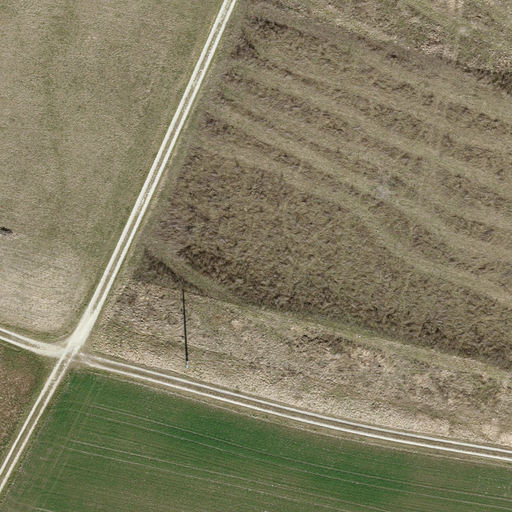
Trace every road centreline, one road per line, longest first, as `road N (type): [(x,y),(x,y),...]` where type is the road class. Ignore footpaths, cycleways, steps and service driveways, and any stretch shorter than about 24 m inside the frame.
road 1 (track): [(232,0),(68,357),(511,459)]
road 2 (track): [(0,331),(68,357),(0,487)]
